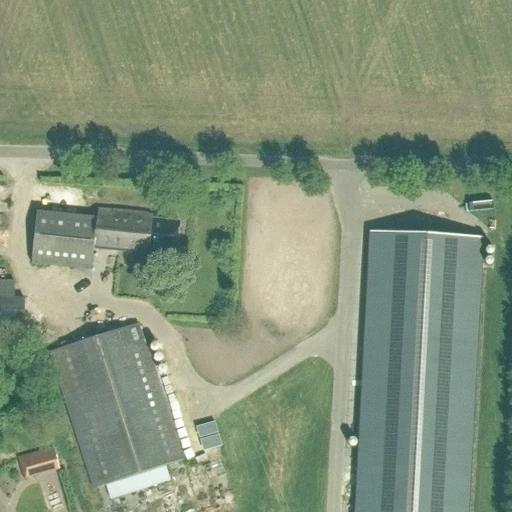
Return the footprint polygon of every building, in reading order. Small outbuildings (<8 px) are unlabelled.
[(70,268),(90,270),(92,252),(152,258),(152,253),(175,255),(178,224),(152,221),(153,215),(98,210),(96,220),(36,213),(31,264),(70,268)] [(0,229),(0,256),(15,257),(16,230),(0,229)] [(372,235),(358,511),(466,511),(480,240),(372,235)] [(108,257),(110,274),(90,276),(94,305),(127,301),(121,255),(108,257)] [(20,265),(0,266),(0,293),(22,292),(20,265)] [(53,352),(86,454),(97,488),(182,461),(171,427),(138,325),(76,345),(74,340),(60,345),(61,350),(53,352)] [(59,470),(53,447),(17,458),(24,480),(59,470)]
